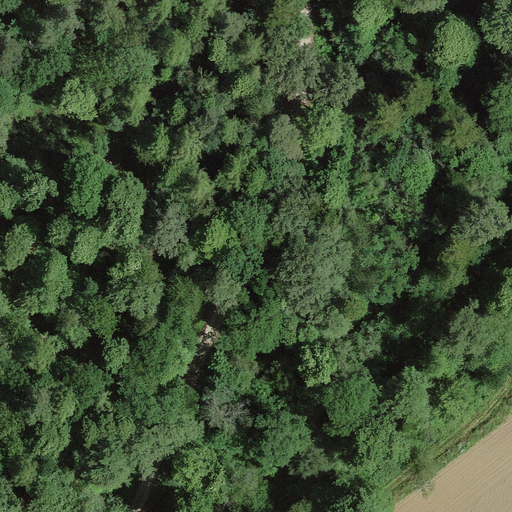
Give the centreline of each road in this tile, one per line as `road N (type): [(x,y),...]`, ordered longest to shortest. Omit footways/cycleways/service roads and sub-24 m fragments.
road 1 (track): [(270,0),(246,163),(189,391),(121,511)]
road 2 (track): [(350,511),(452,449),(511,358)]
